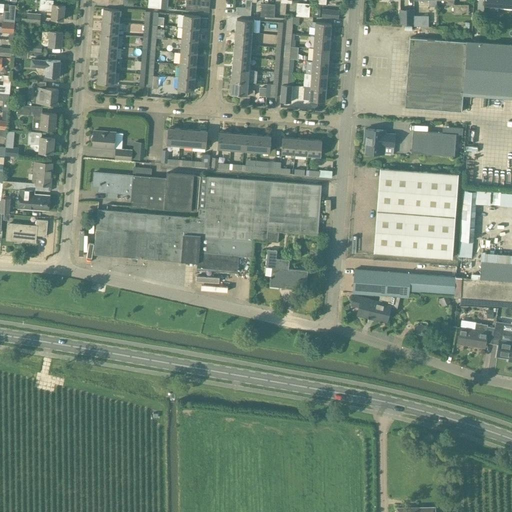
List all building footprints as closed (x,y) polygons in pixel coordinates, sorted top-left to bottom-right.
[(53,0),(40,0),(39,10),(52,11),(52,19),(63,20),(65,5),(53,4),(53,0)] [(447,0),(447,5),(453,5),(453,15),(468,15),(468,4),(454,4),(453,0),(447,0)] [(511,0),(484,0),(484,4),(485,4),(485,11),(498,12),(499,5),(511,5),(511,0)] [(260,16),(268,17),(269,4),(261,3),(260,16)] [(10,4),(9,4),(8,10),(4,10),(3,22),(14,23),(14,21),(16,5),(10,5),(10,4)] [(251,8),(245,7),(238,7),(237,14),(250,15),(251,8)] [(104,9),(103,21),(119,23),(120,10),(104,9)] [(413,23),(413,9),(399,9),(399,24),(413,23)] [(154,12),(153,24),(157,25),(158,24),(163,24),(164,17),(158,16),(159,12),(154,12)] [(41,14),(27,13),(27,18),(25,18),(25,16),(17,15),(17,21),(27,22),(40,24),(41,14)] [(184,14),(183,27),(199,28),(200,16),(184,14)] [(287,18),(286,33),(292,33),(292,23),(299,24),(299,17),(287,16),(287,18)] [(428,16),(414,16),(414,26),(428,26),(428,16)] [(237,19),(236,32),(252,33),(253,20),(237,19)] [(118,35),(119,23),(103,21),(102,34),(118,35)] [(316,27),(315,35),(330,36),(332,23),(312,21),(312,26),(316,27)] [(0,26),(0,32),(9,33),(9,39),(13,40),(13,33),(14,33),(14,30),(13,30),(14,23),(3,22),(2,27),(0,26)] [(199,28),(183,27),(182,39),(198,41),(199,28)] [(28,41),(28,51),(36,52),(42,53),(42,46),(49,45),(49,46),(61,47),(63,32),(50,31),(42,31),(41,42),(28,41)] [(235,44),(251,45),(252,33),(236,32),(235,44)] [(117,47),(118,35),(102,34),(101,46),(117,47)] [(330,36),(315,35),(314,48),(329,49),(330,36)] [(511,43),(466,41),(410,37),(405,107),(462,111),(462,108),(463,95),(467,95),(511,98),(511,43)] [(197,53),(198,41),(182,39),(181,52),(197,53)] [(251,45),(235,44),(234,56),(250,57),(251,45)] [(116,59),(117,47),(101,46),(100,58),(116,59)] [(12,48),(0,47),(0,56),(11,57),(12,48)] [(329,49),(314,48),(313,61),(328,62),(329,49)] [(13,50),(12,57),(31,58),(31,66),(46,67),(45,75),(44,75),(43,80),(53,81),(53,76),(59,76),(63,76),(63,67),(60,67),(60,61),(46,60),(35,59),(36,52),(28,51),(13,50)] [(197,53),(181,52),(180,64),(196,66),(197,53)] [(233,68),(249,70),(250,57),(234,56),(233,68)] [(0,67),(2,68),(2,60),(10,60),(10,62),(12,63),(12,58),(3,57),(0,57),(0,67)] [(115,72),(116,59),(100,58),(99,70),(115,72)] [(284,58),(283,71),(288,72),(289,65),(293,65),(294,59),(290,59),(284,58)] [(313,61),(312,74),(327,75),(328,62),(313,61)] [(179,76),(195,78),(196,66),(180,64),(179,76)] [(232,81),(248,82),(249,70),(233,68),(232,81)] [(114,84),(115,72),(99,70),(98,83),(114,84)] [(327,75),(312,74),(311,86),(326,88),(327,75)] [(0,84),(0,92),(10,93),(10,85),(11,76),(4,75),(3,84),(0,84)] [(179,77),(178,89),(193,91),(195,78),(179,77)] [(32,93),(31,102),(57,104),(58,89),(45,88),(46,82),(33,81),(32,93)] [(232,81),(231,93),(255,95),(255,90),(248,89),(248,82),(232,81)] [(277,98),(278,84),(267,83),(267,88),(266,97),(277,98)] [(139,92),(141,86),(128,84),(127,90),(139,92)] [(292,85),(282,84),(281,101),(291,102),(292,85)] [(325,101),(326,88),(311,86),(310,100),(325,101)] [(0,99),(3,100),(2,110),(8,111),(10,93),(0,92),(0,99)] [(43,106),(18,104),(17,114),(34,115),(33,119),(42,120),(41,128),(55,129),(56,113),(43,112),(43,106)] [(167,144),(180,145),(181,130),(168,128),(167,144)] [(385,131),(365,129),(364,138),(367,138),(366,152),(383,154),(384,146),(394,146),(395,135),(385,134),(385,131)] [(180,145),(193,146),(194,131),(181,130),(180,145)] [(42,133),(29,131),(27,143),(40,145),(39,152),(53,153),(54,139),(41,137),(42,133)] [(115,133),(94,131),(94,135),(93,135),(91,137),(91,139),(92,141),(93,142),(93,147),(114,149),(115,133)] [(194,131),(193,146),(206,147),(207,132),(194,131)] [(456,134),(413,131),(411,153),(454,156),(456,134)] [(217,148),(231,149),(232,133),(219,132),(217,148)] [(231,149),(243,150),(245,134),(232,133),(231,149)] [(243,150),(256,151),(257,135),(245,134),(243,150)] [(271,137),(257,135),(256,151),(269,152),(271,137)] [(295,154),(296,138),(283,138),(281,153),(295,154)] [(295,154),(307,155),(309,139),(296,138),(295,154)] [(322,140),(309,139),(307,155),(321,156),(322,140)] [(134,143),(133,158),(142,159),(143,144),(134,143)] [(6,146),(5,155),(18,156),(19,148),(6,146)] [(132,149),(115,148),(115,159),(131,160),(132,149)] [(192,160),(191,166),(209,167),(210,154),(202,153),(201,161),(192,160)] [(255,171),(274,173),(275,161),(268,160),(268,166),(255,165),(255,171)] [(281,162),(275,161),(274,173),(290,174),(290,168),(281,168),(281,162)] [(53,164),(34,162),(33,173),(38,173),(37,185),(51,186),(53,164)] [(134,167),(134,170),(134,176),(94,173),(93,184),(99,185),(99,191),(132,194),(131,201),(148,202),(148,207),(164,208),(198,210),(198,208),(199,208),(198,217),(98,210),(95,254),(182,261),(183,259),(198,261),(197,269),(207,270),(208,268),(237,270),(239,255),(253,257),(254,240),(267,241),(268,231),(318,235),(322,185),(194,175),(166,172),(166,179),(150,177),(151,169),(134,167)] [(458,173),(380,167),(374,252),(452,258),(458,173)] [(19,189),(29,190),(29,189),(34,190),(35,182),(3,180),(2,187),(19,189)] [(28,194),(29,190),(19,189),(18,208),(26,209),(48,210),(50,196),(28,194)] [(511,192),(463,190),(459,256),(473,257),(476,204),(511,206),(511,192)] [(10,198),(1,197),(0,210),(0,211),(9,212),(10,198)] [(48,221),(36,220),(36,227),(9,224),(7,240),(30,242),(31,237),(35,237),(35,236),(46,237),(48,221)] [(277,251),(268,250),(266,267),(272,267),(270,286),(279,287),(279,285),(306,288),(308,271),(289,269),(289,260),(276,259),(277,251)] [(456,277),(455,293),(454,293),(454,297),(461,297),(511,300),(511,262),(481,259),(480,274),(471,273),(471,278),(462,277),(456,277)] [(455,293),(456,277),(455,277),(455,276),(450,276),(411,273),(355,269),(353,292),(381,295),(409,297),(410,290),(449,293),(454,293),(455,293)] [(393,296),(381,295),(379,302),(369,300),(369,299),(355,295),(353,304),(360,306),(358,313),(387,321),(393,296)] [(460,327),(458,343),(467,344),(467,343),(484,346),(485,342),(492,343),(495,328),(487,326),(487,331),(481,330),(482,324),(476,323),(475,329),(460,327)] [(427,325),(416,325),(415,338),(427,339),(427,325)] [(511,330),(501,329),(501,328),(495,327),(495,328),(492,343),(499,345),(498,355),(508,357),(508,360),(511,360),(511,330)]
